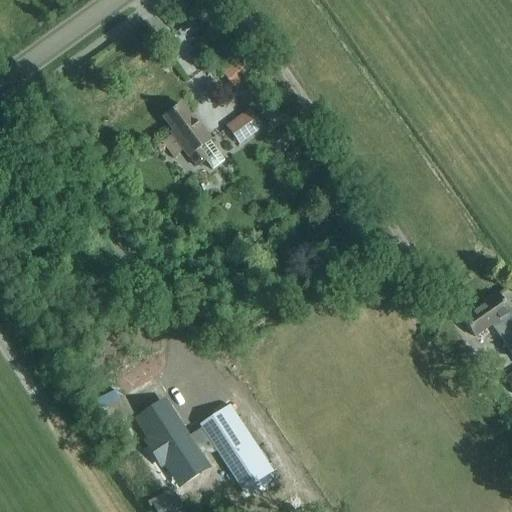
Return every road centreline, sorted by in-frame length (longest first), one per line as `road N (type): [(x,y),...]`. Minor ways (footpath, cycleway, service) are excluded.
road 1 (track): [(479,395),(202,0)]
road 2 (track): [(0,84),(197,373),(196,402)]
road 3 (tertiary): [(0,85),(118,0)]
